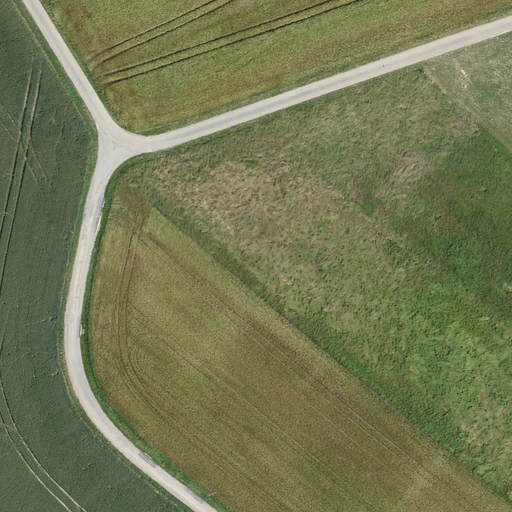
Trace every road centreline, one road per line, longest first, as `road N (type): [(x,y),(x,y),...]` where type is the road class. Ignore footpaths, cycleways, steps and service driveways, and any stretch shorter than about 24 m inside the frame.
road 1 (track): [(219,511),(127,441),(78,377),(82,280),(103,176),(125,149),(511,21)]
road 2 (track): [(125,149),(31,0)]
